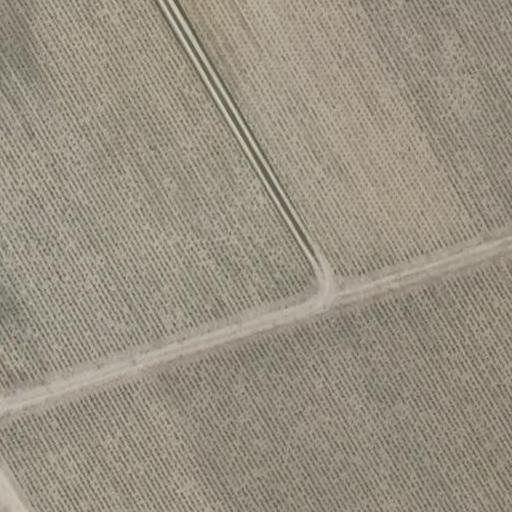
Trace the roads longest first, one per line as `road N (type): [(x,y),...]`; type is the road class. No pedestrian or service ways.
road 1 (track): [(511,238),(0,406)]
road 2 (track): [(167,0),(336,298)]
